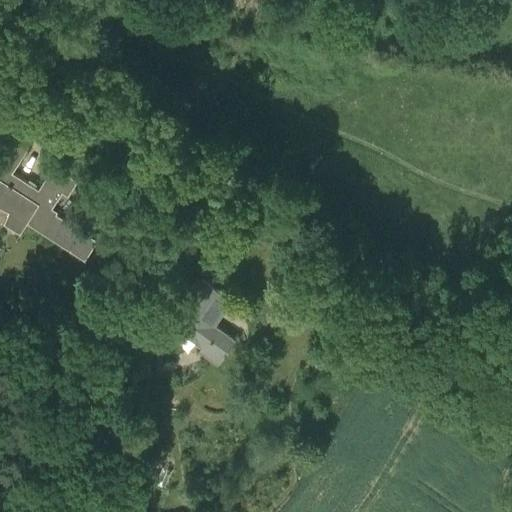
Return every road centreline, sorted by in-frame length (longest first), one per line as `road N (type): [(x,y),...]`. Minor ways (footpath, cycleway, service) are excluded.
road 1 (residential): [(511,375),(186,153)]
road 2 (unclassified): [(186,153),(0,27)]
